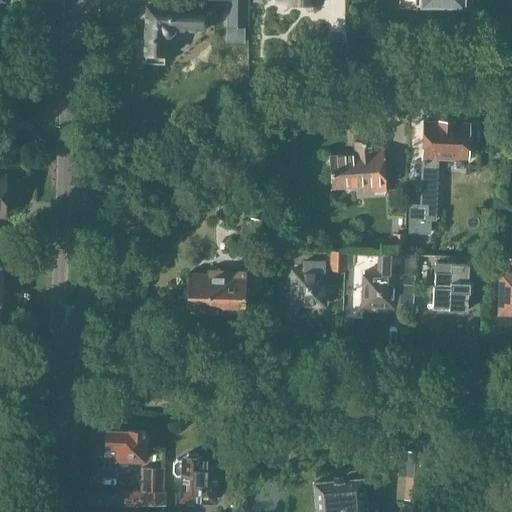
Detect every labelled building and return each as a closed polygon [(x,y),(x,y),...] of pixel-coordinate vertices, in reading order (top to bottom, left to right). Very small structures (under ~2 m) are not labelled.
[(206,0),(206,2),(207,2),(211,2),(226,3),(227,3),(230,3),(230,7),(229,17),(229,27),(244,27),(244,0),(206,0)] [(206,14),(207,10),(147,7),(145,64),(164,64),(164,57),(167,57),(167,39),(175,33),(175,31),(206,31),(206,27),(210,27),(211,14),(206,14)] [(421,160),(421,174),(420,204),(410,203),(409,233),(430,234),(431,220),(435,220),(438,160),(468,160),(469,151),(474,151),(474,132),(468,132),(469,126),(454,125),(454,122),(439,122),(439,124),(424,124),(423,160),(421,160)] [(332,194),(387,192),(383,153),(374,154),(373,141),(354,142),(355,155),(329,157),(332,194)] [(277,220),(250,218),(248,244),(268,245),(269,238),(276,238),(277,220)] [(392,251),(404,252),(405,233),(393,233),(392,251)] [(329,271),(345,272),(347,251),(330,250),(329,271)] [(378,271),(364,271),(362,306),(401,308),(402,285),(394,284),(394,275),(402,275),(403,253),(379,252),(378,271)] [(431,308),(466,310),(467,293),(473,292),(473,281),(468,280),(468,273),(484,274),(484,257),(467,257),(467,264),(450,263),(433,262),(431,308)] [(511,259),(510,259),(509,277),(504,277),(502,312),(511,312),(511,259)] [(323,307),(324,265),(325,260),(303,260),(302,266),(290,265),(289,306),(323,307)] [(208,270),(207,275),(188,275),(186,314),(244,316),(246,272),(208,270)] [(105,459),(144,461),(146,432),(106,430),(105,459)] [(395,500),(404,500),(419,501),(422,453),(399,451),(395,500)] [(244,476),(258,477),(260,454),(245,453),(244,476)] [(181,501),(214,502),(216,459),(201,459),(202,458),(198,454),(187,454),(183,457),(183,460),(176,459),(174,463),(173,471),(176,475),(182,475),(181,501)] [(141,468),(140,492),(163,493),(163,491),(164,469),(141,468)] [(345,476),(345,480),(314,483),(316,511),(365,511),(362,479),(361,474),(357,471),(353,470),(348,472),(345,476)] [(123,491),(123,508),(138,508),(138,506),(138,507),(146,507),(166,507),(166,493),(163,493),(140,492),(139,492),(130,492),(123,491)]
